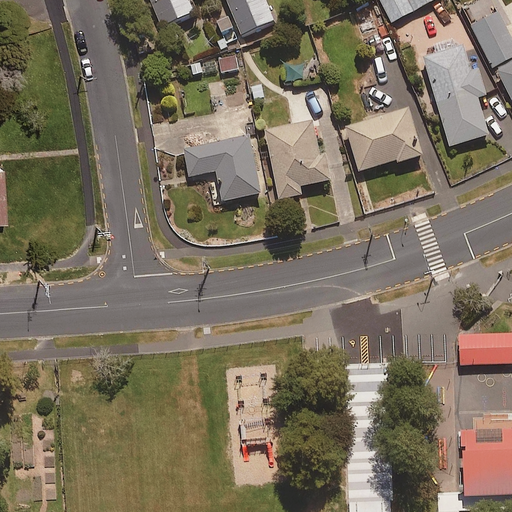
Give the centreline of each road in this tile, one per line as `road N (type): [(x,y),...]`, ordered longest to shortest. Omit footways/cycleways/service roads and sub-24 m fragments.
road 1 (tertiary): [(511,214),(333,276),(138,304)]
road 2 (residential): [(138,304),(83,0)]
road 3 (tertiary): [(138,304),(0,313)]
